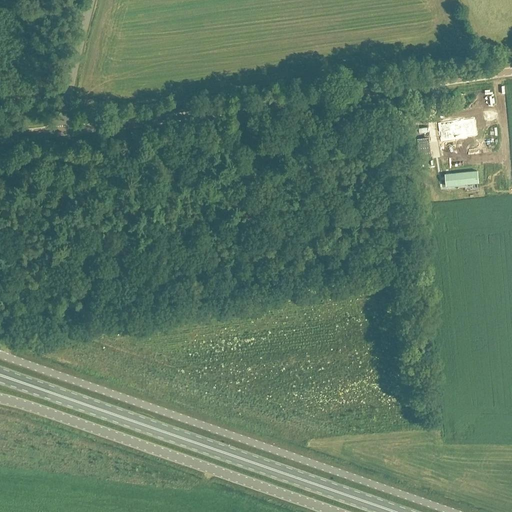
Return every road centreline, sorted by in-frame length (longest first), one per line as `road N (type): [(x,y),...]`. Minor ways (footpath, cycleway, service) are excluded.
road 1 (unclassified): [(448,511),(0,355)]
road 2 (unclassified): [(61,132),(511,72)]
road 3 (unclassified): [(335,511),(0,398)]
road 4 (primary): [(140,424),(392,511)]
road 5 (primary): [(140,424),(0,371)]
road 6 (primary): [(0,379),(140,424)]
road 7 (unclassified): [(61,132),(90,0)]
